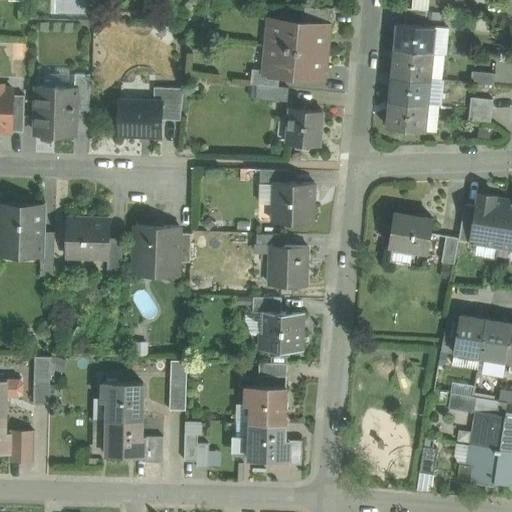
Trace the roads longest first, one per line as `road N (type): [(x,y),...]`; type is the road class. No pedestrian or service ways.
road 1 (residential): [(354,167),(322,496)]
road 2 (residential): [(133,491),(322,496)]
road 3 (residential): [(170,170),(0,164)]
road 4 (residential): [(369,0),(354,167)]
road 5 (residential): [(511,161),(354,167)]
road 6 (residential): [(322,496),(469,511)]
road 7 (residential): [(0,488),(133,491)]
